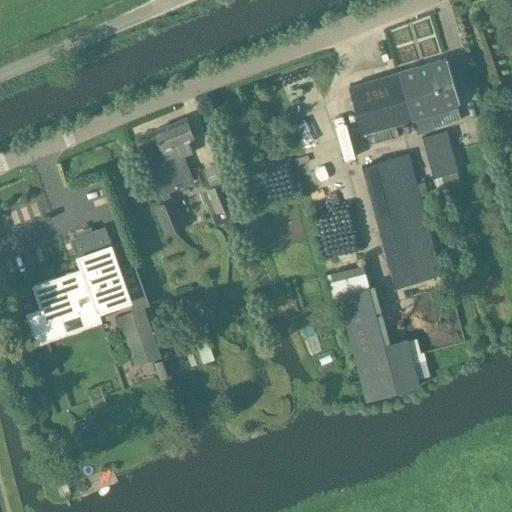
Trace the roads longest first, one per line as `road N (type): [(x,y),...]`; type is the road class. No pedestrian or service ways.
road 1 (tertiary): [(0,163),(423,0)]
road 2 (unclassified): [(0,72),(171,0)]
